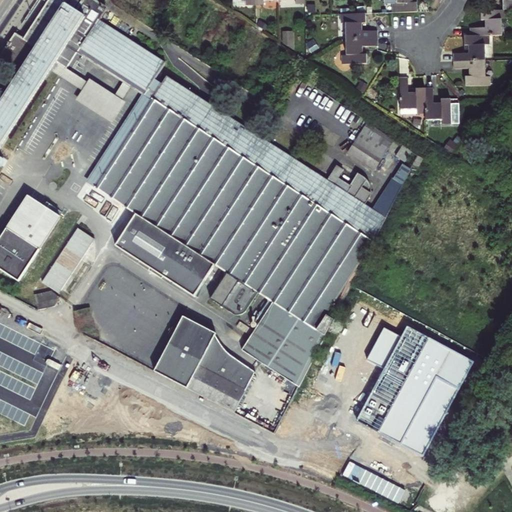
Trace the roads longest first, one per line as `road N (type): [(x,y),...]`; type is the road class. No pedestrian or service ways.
road 1 (secondary): [(286,511),(124,484)]
road 2 (secondary): [(0,507),(124,484)]
road 3 (secondary): [(124,484),(43,478),(0,487)]
